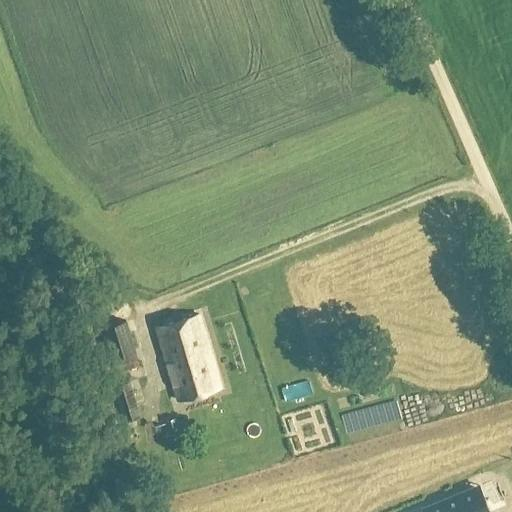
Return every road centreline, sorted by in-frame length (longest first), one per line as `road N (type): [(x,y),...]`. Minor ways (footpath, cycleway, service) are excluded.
road 1 (track): [(480,174),(143,305)]
road 2 (track): [(511,247),(405,0)]
